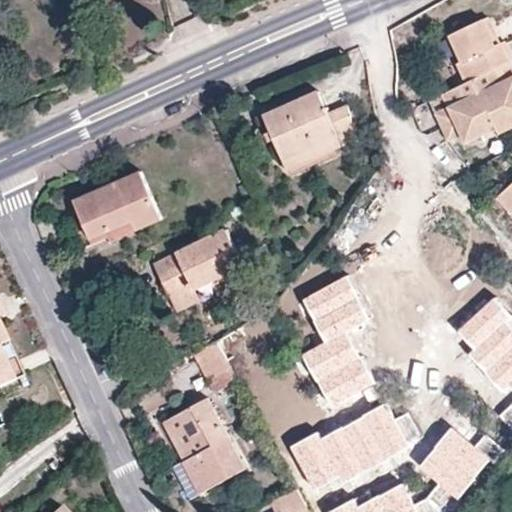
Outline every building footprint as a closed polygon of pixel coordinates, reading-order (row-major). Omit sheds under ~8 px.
[(494,46),(500,43),(487,17),(481,20),(494,46)] [(511,62),(511,61),(511,59),(504,42),(500,43),(494,46),(481,20),(450,35),(462,61),(455,64),(465,85),(506,65),(511,62)] [(465,85),(431,102),(449,137),(463,132),(493,117),(497,125),(498,125),(503,134),(511,129),(511,75),(506,65),(465,85)] [(356,133),(349,106),(330,114),(320,92),(266,117),(285,159),(338,136),(341,139),(356,133)] [(493,117),(463,132),(467,139),(497,125),(493,117)] [(343,147),(341,139),(338,136),(285,159),(290,170),(343,147)] [(162,218),(141,173),(77,203),(93,238),(137,218),(142,228),(162,218)] [(511,186),(498,199),(511,214),(511,186)] [(112,242),(142,228),(137,218),(93,238),(95,244),(110,237),(112,242)] [(243,265),(228,232),(157,266),(170,294),(193,283),(195,288),(243,265)] [(368,320),(346,277),(301,301),(324,343),(347,331),(368,320)] [(201,301),(195,288),(193,283),(170,294),(179,312),(201,301)] [(511,317),(494,299),(458,333),(474,350),(469,355),(503,391),(509,386),(511,388),(511,330),(505,323),(511,317)] [(0,319),(0,388),(26,376),(0,320),(0,319)] [(217,340),(216,341),(227,361),(252,348),(243,328),(217,340)] [(347,331),(324,343),(303,354),(331,406),(374,383),(347,331)] [(227,361),(216,341),(193,353),(210,385),(233,372),(227,361)] [(238,380),(233,372),(210,385),(214,393),(238,380)] [(210,400),(178,416),(185,431),(180,433),(192,458),(185,461),(201,493),(246,471),(210,400)] [(317,433),(290,447),(313,490),(338,477),(341,483),(409,447),(387,404),(320,439),(317,433)] [(165,423),(185,461),(192,458),(180,433),(185,431),(178,416),(165,423)] [(491,459),(452,427),(419,467),(458,499),(491,459)] [(191,498),(201,493),(185,461),(175,466),(191,498)] [(353,500),(328,511),(417,511),(404,484),(357,507),(353,500)] [(309,511),(310,511),(298,489),(270,502),(275,511),(309,511)]
